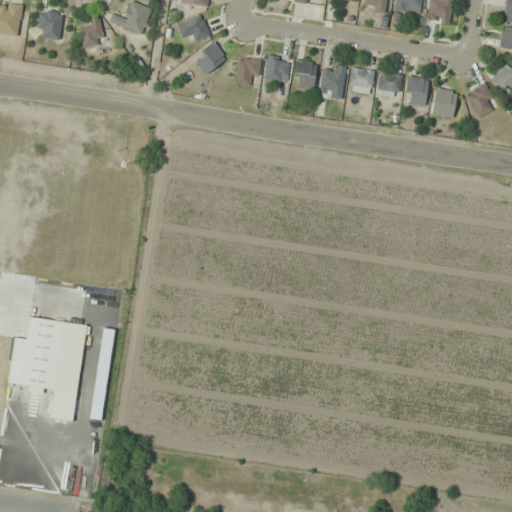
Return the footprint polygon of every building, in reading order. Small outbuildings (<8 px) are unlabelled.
[(141,35),(152,8),(130,0),(123,18),(113,14),(109,23),(141,35)] [(387,0),(363,0),(363,9),(386,11),(387,0)] [(449,25),(452,0),(430,0),(427,21),(449,25)] [(62,12),(40,9),(37,37),(60,39),(62,12)] [(83,48),(104,44),(99,15),(88,17),(90,25),(79,27),(83,48)] [(511,48),(511,27),(502,27),(500,48),(511,48)] [(227,58),(214,43),(194,59),(206,74),(227,58)] [(265,80),(287,81),(288,57),(266,56),(265,80)] [(260,59),(238,57),(235,85),(257,87),(260,59)] [(318,63),(296,59),(293,77),(302,79),(300,87),(313,89),(318,63)] [(511,95),(511,68),(502,62),(490,80),(511,96),(511,95)] [(342,99),(346,67),(324,64),(320,96),(342,99)] [(349,91),(371,94),(374,70),(352,67),(349,91)] [(377,94),(399,97),(402,74),(380,72),(377,94)] [(429,79),(409,75),(404,101),(424,105),(429,79)] [(493,110),(489,100),(493,98),(486,83),(466,92),(476,117),(493,110)] [(431,115),(452,118),(457,92),(436,88),(431,115)] [(54,390),(63,322),(29,317),(26,339),(14,338),(10,360),(22,362),(19,385),(54,390)]
